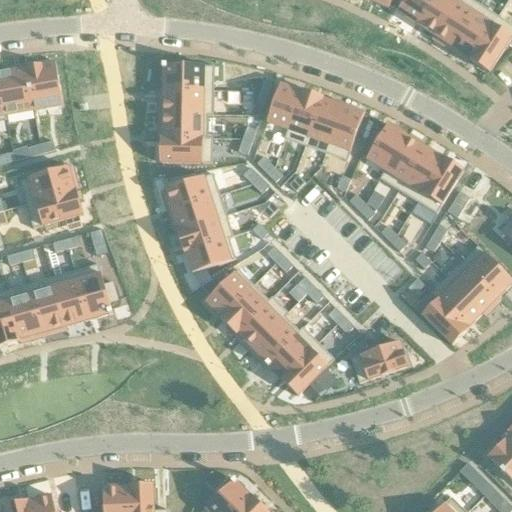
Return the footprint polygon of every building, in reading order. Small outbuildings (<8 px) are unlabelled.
[(368,0),(368,2),(369,3),(389,11),(393,0),(368,0)] [(406,0),(398,14),(416,26),(433,0),(406,0)] [(433,0),(416,26),(434,38),(435,38),(457,3),(456,3),(452,0),(433,0)] [(457,3),(435,38),(453,50),(480,7),(469,0),(458,0),(456,3),(457,3)] [(480,7),(453,50),(470,61),(471,61),(499,18),(480,7)] [(470,61),(470,62),(489,75),(511,39),(511,27),(499,18),(471,61),(470,61)] [(55,63),(26,69),(34,112),(63,107),(55,63)] [(163,92),(214,93),(214,68),(188,68),(180,68),(163,67),(163,92)] [(26,69),(0,73),(0,86),(6,117),(7,117),(34,112),(26,69)] [(264,81),(260,94),(269,97),(273,85),(264,81)] [(281,86),(267,125),(288,132),(289,133),(302,94),(301,93),(281,86)] [(163,92),(162,116),(209,117),(209,118),(213,118),(214,93),(163,92)] [(288,132),(284,141),(306,149),(323,101),(324,101),(324,100),(302,92),(301,93),(302,94),(289,133),(288,132)] [(260,94),(255,107),(264,110),(269,97),(260,94)] [(323,101),(306,149),(326,156),(343,108),(324,101),(323,101)] [(343,108),(326,156),(347,163),(364,115),(343,108)] [(162,139),(162,140),(208,141),(208,140),(209,118),(209,117),(162,116),(162,139)] [(388,127),(367,162),(385,173),(386,174),(408,138),(388,127)] [(247,129),(243,142),(252,145),(257,132),(247,129)] [(385,173),(380,181),(399,193),(426,150),(408,138),(386,174),(385,173)] [(161,139),(160,165),(213,166),(213,140),(208,140),(208,141),(162,140),(162,139),(161,139)] [(243,142),(238,154),(248,157),(252,145),(243,142)] [(53,143),(40,147),(43,156),(56,152),(53,143)] [(40,147),(27,150),(30,160),(43,156),(40,147)] [(426,150),(399,193),(418,205),(444,161),(426,150)] [(264,157),(258,164),(267,173),(274,167),(264,157)] [(418,205),(411,215),(430,227),(437,216),(464,172),(444,159),(444,161),(418,205)] [(274,167),(267,173),(276,183),(283,176),(274,167)] [(69,169),(20,183),(27,207),(76,193),(75,192),(69,169)] [(250,171),(243,177),(253,187),(260,180),(250,171)] [(214,176),(165,192),(172,213),(221,197),(214,176)] [(299,177),(289,187),(296,194),(306,184),(299,177)] [(342,178),(337,190),(346,194),(351,182),(342,178)] [(260,180),(253,187),(262,196),(269,189),(260,180)] [(76,193),(27,207),(33,231),(84,217),(79,201),(77,194),(77,192),(75,192),(76,193)] [(460,193),(447,213),(458,219),(470,199),(460,193)] [(221,197),(172,213),(178,233),(179,234),(227,218),(221,197)] [(356,197),(350,204),(359,213),(366,206),(356,197)] [(272,204),(263,213),(270,220),(279,211),(272,204)] [(366,206),(359,213),(368,222),(375,216),(366,206)] [(5,213),(0,214),(0,228),(8,226),(5,213)] [(178,233),(177,233),(184,256),(186,255),(185,254),(229,240),(230,241),(234,239),(227,218),(179,234),(178,233)] [(511,221),(501,232),(511,243),(511,221)] [(259,225),(252,232),(262,242),(269,235),(259,225)] [(439,225),(433,237),(441,242),(448,230),(439,225)] [(388,228),(381,235),(390,244),(397,238),(388,228)] [(102,232),(90,235),(93,245),(95,250),(106,247),(104,241),(102,232)] [(433,237),(426,248),(434,253),(441,242),(433,237)] [(79,238),(66,242),(69,251),(81,248),(79,238)] [(397,238),(390,244),(400,254),(407,247),(397,238)] [(229,240),(185,254),(186,255),(192,276),(236,261),(230,241),(229,240)] [(66,242),(53,245),(56,255),(69,251),(66,242)] [(511,282),(478,248),(462,264),(498,300),(511,286),(511,282)] [(274,249),(267,256),(277,266),(284,259),(274,249)] [(33,251),(20,255),(22,264),(35,261),(33,251)] [(20,255),(7,258),(10,268),(22,264),(20,255)] [(422,255),(415,262),(425,271),(432,264),(422,255)] [(284,259),(277,266),(286,275),(293,268),(284,259)] [(462,264),(447,280),(483,316),(498,300),(462,264)] [(99,266),(75,273),(89,322),(113,315),(109,304),(118,302),(113,284),(105,287),(99,266)] [(239,272),(206,304),(221,320),(222,320),(255,288),(239,272)] [(75,273),(52,280),(66,329),(89,322),(75,273)] [(52,280),(29,286),(42,335),(66,329),(52,280)] [(305,280),(298,287),(307,296),(314,289),(305,280)] [(447,280),(431,295),(438,302),(439,302),(468,331),(468,330),(483,316),(447,280)] [(418,281),(408,290),(415,297),(425,288),(418,281)] [(29,286),(5,293),(19,342),(20,341),(42,335),(29,286)] [(221,320),(220,321),(237,337),(238,336),(237,336),(270,303),(269,302),(255,288),(222,320),(221,320)] [(314,289),(307,296),(317,306),(323,299),(314,289)] [(5,293),(0,294),(0,348),(21,343),(20,341),(19,342),(5,293)] [(270,303),(237,336),(238,336),(252,351),(285,318),(286,319),(289,316),(273,299),(269,302),(270,303)] [(438,302),(422,318),(453,348),(469,331),(468,330),(468,331),(439,302),(438,302)] [(335,310),(328,317),(338,327),(345,320),(335,310)] [(285,318),(252,351),(267,366),(268,366),(300,334),(300,333),(286,319),(285,318)] [(345,320),(338,327),(347,336),(354,329),(345,320)] [(267,366),(266,366),(282,382),(319,345),(303,329),(300,333),(300,334),(268,366),(267,366)] [(373,354),(351,361),(360,386),(381,378),(381,379),(396,373),(409,369),(404,353),(403,353),(400,344),(387,349),(386,345),(372,350),(373,354)] [(319,345),(282,382),(298,398),(304,392),(311,385),(322,374),(335,361),(319,345)] [(311,385),(304,392),(316,404),(334,386),(322,374),(311,385)] [(511,429),(501,440),(504,444),(504,443),(511,450),(511,429)] [(490,457),(488,459),(501,472),(501,473),(505,477),(506,476),(511,482),(511,450),(504,443),(504,444),(497,450),(495,450),(490,455),(490,457)] [(216,500),(204,511),(239,511),(252,499),(252,498),(235,481),(227,489),(224,487),(214,497),(216,500)] [(488,484),(479,493),(485,498),(493,490),(488,484)] [(154,511),(153,486),(128,487),(128,488),(129,488),(129,511),(169,511),(160,511),(154,511)] [(104,511),(129,511),(129,488),(128,488),(104,490),(104,511)] [(493,490),(485,498),(490,504),(499,495),(493,490)] [(29,503),(28,503),(30,511),(55,511),(52,497),(29,503)] [(252,499),(239,511),(267,511),(253,498),(252,498),(252,499)] [(464,511),(452,499),(438,511),(464,511)] [(4,511),(30,511),(28,503),(29,503),(29,502),(4,508),(4,511)]
